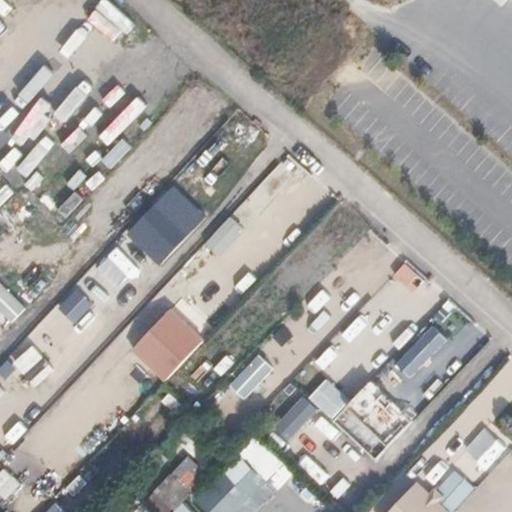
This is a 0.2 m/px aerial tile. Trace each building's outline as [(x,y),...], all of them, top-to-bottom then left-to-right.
[(207,215),(173,188),(125,235),(162,267),(207,215)] [(61,230),(37,201),(19,217),(44,242),(61,230)] [(407,261),(395,275),(414,292),(426,277),(407,261)] [(75,288),(59,307),(78,323),(94,303),(75,288)] [(213,346),(164,304),(124,349),(166,385),(213,346)] [(43,353),(76,330),(60,308),(27,331),(43,353)] [(56,372),(32,342),(9,363),(35,389),(56,372)] [(231,383),(247,399),(276,369),(260,353),(231,383)] [(362,444),(412,395),(388,371),(354,403),(329,378),(313,393),(362,444)] [(123,415),(129,394),(77,380),(67,414),(103,424),(107,410),(123,415)] [(449,453),(461,443),(485,472),(511,451),(475,407),(437,438),(449,453)] [(17,421),(0,436),(0,448),(3,452),(26,432),(17,421)] [(286,436),(278,445),(299,464),(307,455),(286,436)] [(248,511),(273,489),(238,457),(193,505),(202,511),(248,511)] [(430,488),(416,476),(381,511),(460,511),(483,489),(453,462),(430,488)] [(193,489),(204,476),(188,463),(177,477),(193,489)] [(1,468),(0,469),(0,496),(12,503),(24,481),(1,468)] [(161,485),(145,500),(156,511),(168,511),(178,503),(161,485)] [(68,511),(56,501),(46,511),(68,511)] [(194,511),(183,501),(171,511),(194,511)]
